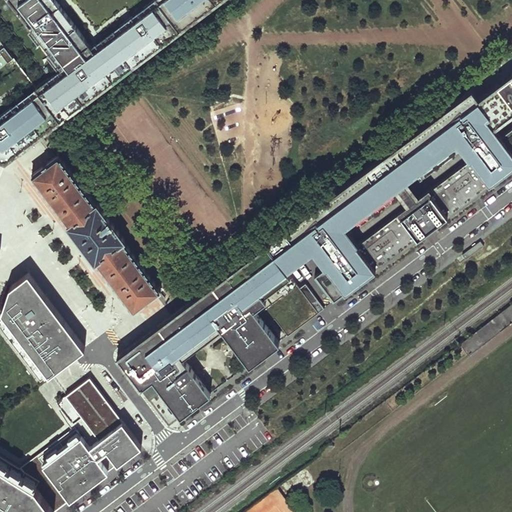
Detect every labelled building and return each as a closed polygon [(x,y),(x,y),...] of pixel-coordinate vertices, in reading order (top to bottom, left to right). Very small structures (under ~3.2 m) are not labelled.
[(0,0),(0,12),(49,77),(36,86),(61,119),(219,0),(0,0)] [(36,86),(0,38),(0,158),(6,161),(44,132),(61,119),(36,86)] [(511,73),(508,76),(498,83),(507,95),(511,102),(511,73)] [(472,89),(267,243),(286,269),(313,248),(327,266),(315,276),(334,301),(425,232),(424,230),(427,227),(429,229),(511,166),(511,127),(501,136),(497,130),(494,127),(511,113),(511,102),(507,95),(498,83),(479,98),(472,89)] [(59,154),(32,174),(69,224),(68,225),(96,261),(97,261),(134,310),(161,290),(124,240),(125,239),(97,202),(96,203),(59,154)] [(480,240),(462,254),(466,259),(483,245),(480,240)] [(125,349),(117,356),(169,424),(190,408),(211,393),(183,356),(198,345),(207,338),(222,326),(250,363),(280,341),(267,324),(275,318),(288,335),(319,312),(300,287),(286,269),(267,243),(177,311),(125,349)] [(10,286),(2,311),(9,321),(0,327),(40,381),(51,373),(85,347),(29,272),(10,286)] [(306,282),(300,287),(319,312),(325,308),(306,282)] [(511,302),(460,342),(467,354),(511,320),(511,302)] [(0,316),(0,327),(9,321),(2,311),(0,316)] [(210,342),(207,338),(198,345),(201,349),(210,342)] [(75,426),(19,468),(0,455),(0,511),(53,511),(142,445),(90,376),(66,394),(57,402),(75,426)]
